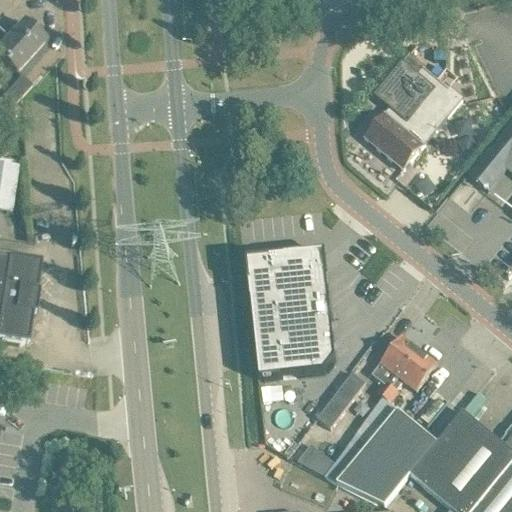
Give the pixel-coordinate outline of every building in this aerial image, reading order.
[(0,60),(16,75),(17,74),(45,44),(24,25),(8,42),(0,34),(0,60)] [(385,117),(365,142),(404,174),(405,173),(464,102),(451,91),(449,92),(427,73),(424,71),(420,68),(421,66),(410,57),(400,69),(398,72),(398,71),(380,93),(386,98),(381,104),(392,113),(390,116),(387,119),(385,117)] [(22,79),(0,102),(0,115),(4,120),(33,88),(22,79)] [(511,126),(469,178),(489,194),(508,171),(511,173),(511,126)] [(261,264),(247,265),(249,284),(248,284),(248,288),(249,288),(250,301),(251,305),(260,384),(325,377),(336,363),(328,291),(327,284),(328,284),(327,276),(325,257),(306,259),(306,258),(284,261),(282,261),(270,263),(270,262),(265,263),(266,263),(261,264)] [(8,263),(0,261),(0,343),(1,343),(1,344),(21,348),(22,347),(27,348),(28,343),(29,343),(33,322),(32,322),(32,318),(35,319),(36,313),(37,314),(39,303),(38,303),(39,297),(36,297),(36,293),(38,293),(41,273),(40,273),(41,268),(35,267),(35,266),(14,262),(14,263),(8,262),(8,263)] [(420,354),(402,340),(373,378),(385,387),(377,396),(384,401),(399,381),(414,362),(420,354)] [(420,354),(414,362),(399,381),(384,401),(392,407),(400,396),(398,394),(405,386),(417,395),(426,384),(438,368),(420,354)] [(318,423),(331,433),(366,387),(353,377),(318,423)] [(335,467),(325,481),(337,487),(385,509),(410,479),(450,511),(511,511),(511,440),(505,449),(499,444),(463,415),(451,430),(437,446),(383,401),(335,467)] [(306,454),(299,466),(313,474),(320,461),(306,454)] [(399,511),(432,511),(433,511),(404,494),(395,509),(399,511)]
